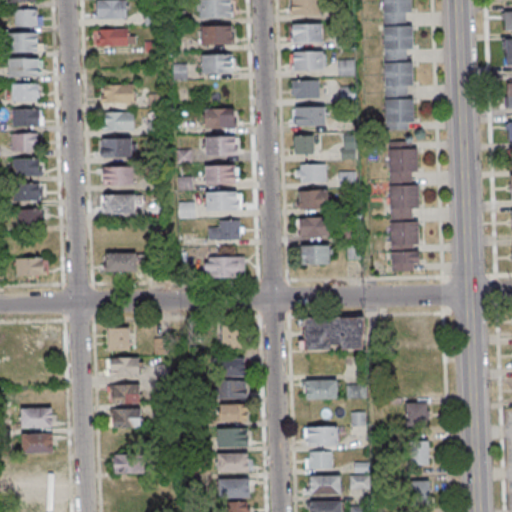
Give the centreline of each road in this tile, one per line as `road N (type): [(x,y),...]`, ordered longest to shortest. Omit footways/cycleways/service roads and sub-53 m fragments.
road 1 (residential): [(88,511),(66,0)]
road 2 (tertiary): [(480,511),(459,0)]
road 3 (residential): [(282,511),(263,0)]
road 4 (residential): [(0,304),(371,297)]
road 5 (residential): [(371,297),(511,290)]
